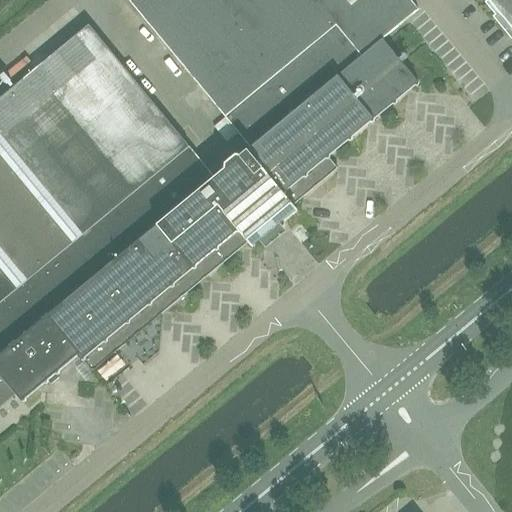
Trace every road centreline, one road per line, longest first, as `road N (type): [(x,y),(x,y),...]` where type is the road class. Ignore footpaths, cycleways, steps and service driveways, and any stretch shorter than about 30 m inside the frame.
road 1 (unclassified): [(0,55),(65,0),(428,0),(511,104)]
road 2 (unclassified): [(303,295),(41,511)]
road 3 (unclassified): [(511,122),(303,295)]
road 4 (unknown): [(110,0),(221,151)]
road 5 (tertiary): [(242,511),(387,393)]
road 6 (tertiary): [(387,393),(511,289)]
road 7 (unclassified): [(303,295),(387,393)]
